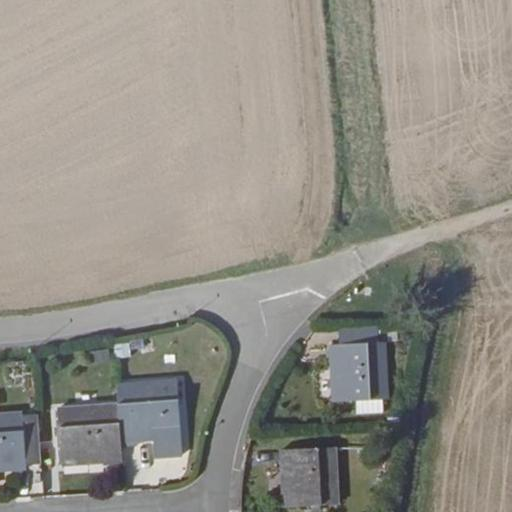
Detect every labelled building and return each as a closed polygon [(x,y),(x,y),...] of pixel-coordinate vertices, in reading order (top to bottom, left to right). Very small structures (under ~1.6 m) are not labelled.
[(387,397),(385,342),(378,342),(377,324),(338,326),(340,344),(331,344),(334,399),(355,398),(382,397),(387,397)] [(182,451),(177,380),(116,385),(117,403),(120,440),(153,438),(155,453),(182,451)] [(383,412),(382,397),(355,398),(356,413),(383,412)] [(120,440),(117,403),(57,408),(60,464),(121,459),(120,440)] [(40,462),(37,414),(22,415),(22,411),(0,412),(0,467),(26,466),(25,463),(40,462)] [(281,450),(283,505),(337,503),(334,447),(281,450)]
